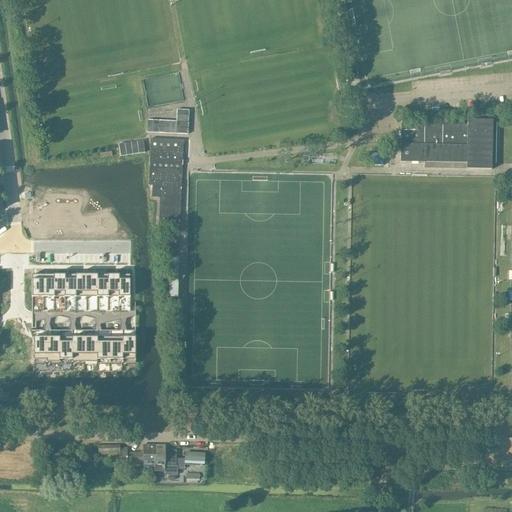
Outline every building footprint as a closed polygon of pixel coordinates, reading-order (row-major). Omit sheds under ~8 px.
[(147,120),(146,133),(187,135),(188,117),(188,111),(176,110),(176,122),(147,120)] [(466,170),(491,170),(491,169),(492,121),(467,120),(467,121),(467,125),(401,123),(400,143),(400,150),(400,162),(424,163),(466,164),(466,169),(466,170)] [(179,233),(183,141),(150,139),(148,186),(152,186),(151,198),(159,198),(158,232),(179,233)] [(143,141),(118,144),(120,157),(144,153),(143,141)] [(372,153),(371,166),(382,167),(383,154),(372,153)] [(178,258),(169,258),(168,301),(177,301),(178,258)] [(42,276),(31,276),(31,298),(42,298),(42,276)] [(53,276),(42,276),(42,298),(53,298),(53,276)] [(64,276),(53,276),(53,298),(64,298),(64,276)] [(75,276),(64,276),(64,298),(75,298),(75,276)] [(86,276),(75,276),(75,298),(86,298),(86,276)] [(96,276),(86,276),(86,298),(96,298),(96,276)] [(107,276),(96,276),(96,298),(107,298),(107,276)] [(118,276),(107,276),(107,298),(118,298),(118,276)] [(129,276),(118,276),(118,298),(129,298),(129,276)] [(46,338),(33,338),(33,361),(46,361),(46,338)] [(59,338),(46,338),(46,361),(59,361),(59,338)] [(71,338),(59,338),(59,361),(71,361),(71,338)] [(84,338),(71,338),(71,361),(84,361),(84,338)] [(96,338),(84,338),(84,361),(96,361),(96,338)] [(109,338),(96,338),(96,361),(109,361),(109,338)] [(122,338),(109,338),(109,361),(122,361),(122,338)] [(135,338),(122,338),(122,361),(135,361),(135,338)] [(154,446),(153,446),(153,459),(155,459),(155,467),(155,469),(155,472),(165,472),(165,467),(175,467),(175,452),(167,452),(167,451),(165,451),(165,446),(154,445),(154,446)] [(119,446),(98,447),(98,455),(118,454),(119,470),(127,469),(127,468),(127,466),(144,466),(144,467),(144,469),(155,469),(155,467),(155,459),(153,459),(153,446),(143,446),(143,455),(140,455),(140,454),(126,454),(126,449),(119,449),(119,446)] [(184,454),(184,463),(204,464),(204,455),(184,454)]
